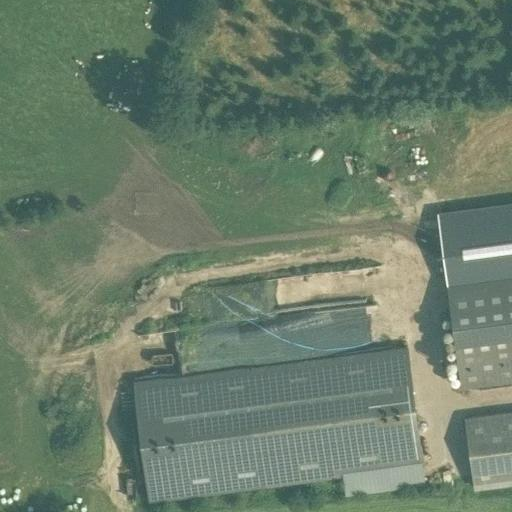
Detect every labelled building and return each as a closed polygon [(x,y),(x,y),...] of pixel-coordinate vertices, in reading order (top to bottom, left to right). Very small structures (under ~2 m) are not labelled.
[(511,184),(486,188),(491,225),(511,221),(511,184)] [(239,287),(194,285),(193,309),(238,310),(239,287)] [(511,289),(450,297),(462,388),(511,381),(511,289)] [(407,346),(133,383),(149,501),(423,465),(407,346)] [(511,412),(465,419),(475,489),(511,483),(511,412)]
